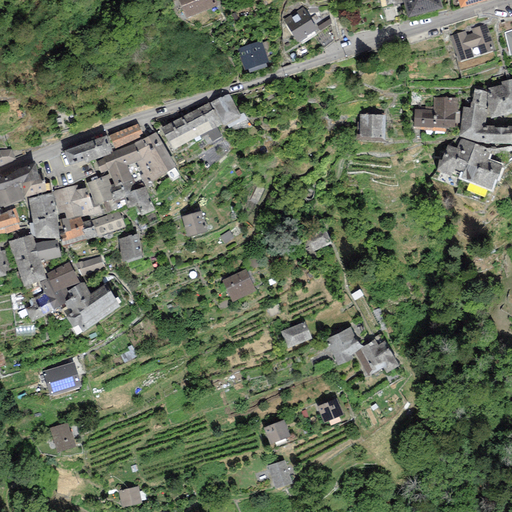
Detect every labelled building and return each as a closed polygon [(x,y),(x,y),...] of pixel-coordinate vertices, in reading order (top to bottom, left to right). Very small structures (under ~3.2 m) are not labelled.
[(178,0),(180,4),(186,18),(218,5),(215,0),(178,0)] [(439,0),(402,0),(408,18),(442,8),(439,0)] [(457,0),(460,8),(486,0),(457,0)] [(303,7),(283,20),(297,41),(298,43),(307,37),(306,35),(317,28),(303,7)] [(317,27),(320,31),(331,23),(330,19),(317,27)] [(450,36),(459,63),(495,51),(486,25),(472,29),(473,33),(466,36),(465,31),(450,36)] [(261,41),(237,49),(245,70),(248,69),(265,63),(268,62),(261,41)] [(267,68),(265,63),(248,69),(250,74),(267,68)] [(511,79),(501,81),(502,85),(507,114),(511,113),(511,79)] [(490,119),(507,114),(502,85),(488,88),(488,92),(486,118),(490,116),(490,119)] [(478,143),(485,143),(485,126),(486,118),(488,92),(474,89),(471,108),(462,107),(459,137),(478,143)] [(210,103),(223,126),(241,116),(228,93),(210,103)] [(457,98),(434,98),(434,110),(434,128),(455,128),(455,113),(456,113),(457,98)] [(209,102),(160,127),(172,150),(221,126),(209,102)] [(434,128),(434,110),(414,109),(414,126),(434,128)] [(385,115),(360,114),(360,138),(385,139),(385,115)] [(137,124),(110,136),(115,149),(140,137),(139,135),(142,134),(137,124)] [(511,125),(485,126),(485,143),(511,143),(511,125)] [(176,166),(155,132),(134,144),(143,160),(137,163),(143,175),(140,176),(146,186),(176,166)] [(106,136),(64,151),(70,166),(103,156),(112,153),(106,136)] [(436,170),(461,179),(475,143),(461,138),(457,148),(447,145),(442,160),(440,159),(436,170)] [(491,149),(475,143),(461,179),(491,190),(496,179),(498,180),(503,165),(488,159),(491,149)] [(143,160),(134,144),(112,153),(103,156),(104,158),(96,162),(101,173),(109,170),(110,174),(115,187),(133,180),(127,166),(137,163),(143,160)] [(0,150),(0,167),(16,160),(12,149),(0,150)] [(41,183),(35,163),(0,177),(0,205),(1,208),(23,199),(47,193),(45,182),(41,183)] [(110,174),(86,183),(92,197),(95,206),(99,205),(112,200),(110,194),(112,193),(117,191),(115,187),(110,174)] [(137,189),(133,180),(115,187),(117,191),(112,193),(116,204),(125,200),(128,209),(137,205),(140,215),(154,210),(145,186),(137,189)] [(78,184),(53,191),(58,214),(65,212),(66,218),(66,219),(70,218),(71,220),(81,217),(88,215),(88,216),(101,213),(99,205),(95,206),(92,197),(90,198),(86,188),(79,189),(78,184)] [(52,193),(28,199),(35,238),(59,238),(57,214),(52,193)] [(15,208),(0,213),(0,234),(7,234),(20,230),(17,223),(20,222),(15,208)] [(119,211),(91,220),(97,236),(125,227),(119,211)] [(181,217),(187,237),(207,231),(201,211),(181,217)] [(62,247),(97,236),(91,220),(91,219),(83,223),(81,217),(71,220),(70,218),(66,219),(66,218),(61,219),(65,233),(59,234),(62,247)] [(219,236),(225,244),(233,238),(228,230),(219,236)] [(308,238),(313,251),(331,244),(326,231),(308,238)] [(32,235),(7,242),(14,257),(24,287),(40,282),(46,280),(40,262),(61,257),(57,240),(35,244),(32,235)] [(119,240),(122,262),(141,259),(138,237),(119,240)] [(10,271),(5,250),(0,251),(0,250),(0,276),(6,275),(5,271),(10,271)] [(101,257),(75,264),(83,278),(105,271),(101,257)] [(69,262),(46,273),(48,278),(46,280),(40,282),(45,293),(53,309),(64,303),(71,299),(67,291),(66,288),(79,283),(69,262)] [(220,281),(230,302),(256,291),(246,269),(220,281)] [(84,282),(67,291),(71,299),(64,303),(66,307),(61,310),(73,329),(78,326),(82,332),(120,307),(106,284),(90,294),(84,282)] [(53,309),(45,293),(28,300),(31,307),(24,310),(30,323),(54,312),(53,309)] [(266,308),(269,318),(280,314),(277,304),(266,308)] [(304,322),(279,332),(285,348),(310,338),(304,322)] [(326,338),(338,366),(353,359),(351,356),(362,346),(350,327),(326,338)] [(365,346),(355,353),(368,377),(383,368),(386,373),(399,366),(386,341),(378,346),(375,339),(365,346)] [(0,365),(8,364),(6,352),(0,352),(0,365)] [(42,371),(50,396),(81,387),(73,362),(42,371)] [(317,406),(324,423),(344,415),(337,398),(317,406)] [(263,428),(269,445),(290,436),(284,419),(263,428)] [(50,428),(57,453),(73,448),(75,448),(71,432),(69,433),(66,423),(50,428)] [(275,490),(293,484),(284,460),(267,466),(275,490)] [(138,486),(118,490),(122,508),(142,504),(138,486)]
